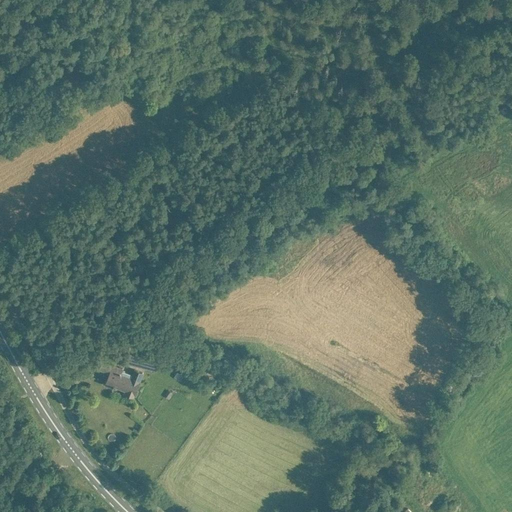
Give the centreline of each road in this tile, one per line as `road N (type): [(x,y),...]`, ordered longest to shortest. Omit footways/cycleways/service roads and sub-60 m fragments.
road 1 (track): [(26,380),(511,21)]
road 2 (secondary): [(128,511),(62,436),(0,331)]
